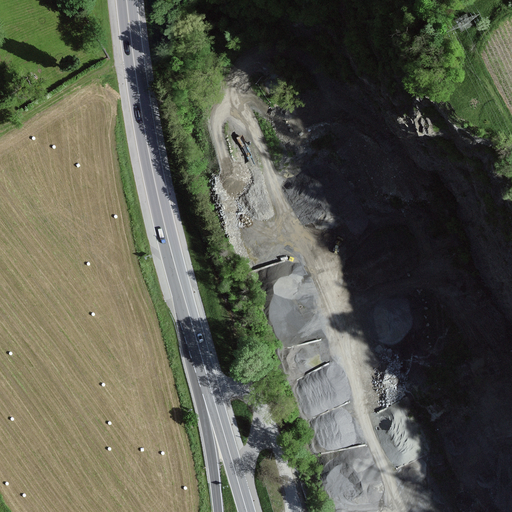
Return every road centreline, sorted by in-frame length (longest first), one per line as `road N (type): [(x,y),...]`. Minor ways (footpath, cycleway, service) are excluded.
road 1 (primary): [(127,0),(145,136),(199,347)]
road 2 (primary): [(199,347),(246,511)]
road 3 (motorway): [(199,347),(217,511)]
